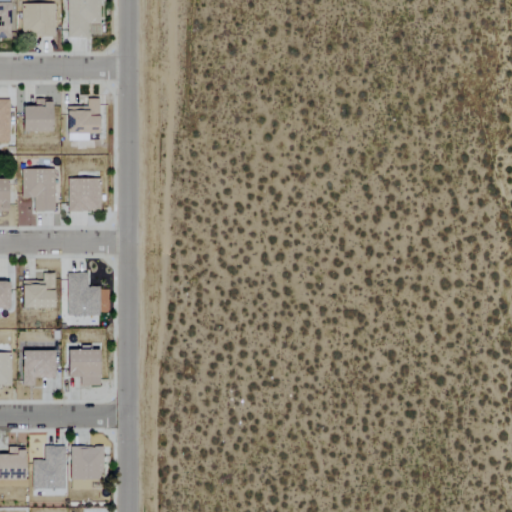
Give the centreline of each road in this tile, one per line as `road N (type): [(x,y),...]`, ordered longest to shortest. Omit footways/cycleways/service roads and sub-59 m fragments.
road 1 (residential): [(129,511),(128,0)]
road 2 (residential): [(0,418),(129,417)]
road 3 (residential): [(128,69),(0,69)]
road 4 (residential): [(128,245),(0,245)]
